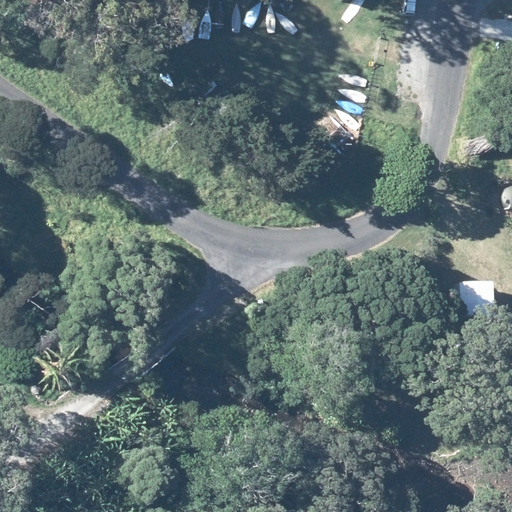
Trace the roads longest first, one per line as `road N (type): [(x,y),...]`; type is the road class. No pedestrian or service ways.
road 1 (unclassified): [(263,249),(372,233),(434,165),(460,0)]
road 2 (unclassified): [(0,484),(58,420),(263,249)]
road 3 (unclassified): [(263,249),(124,177),(0,84)]
